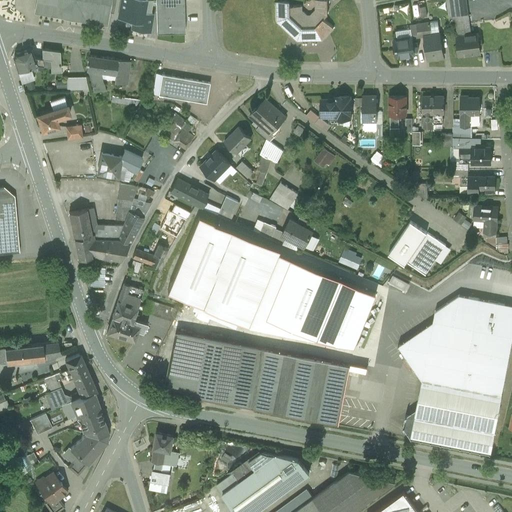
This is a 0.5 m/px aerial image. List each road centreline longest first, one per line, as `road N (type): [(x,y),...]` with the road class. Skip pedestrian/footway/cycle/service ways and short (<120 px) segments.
road 1 (tertiary): [(511,477),(185,415),(138,398)]
road 2 (residential): [(89,330),(99,326),(119,272),(186,156),(262,74)]
road 3 (residential): [(0,27),(262,74)]
road 4 (tertiary): [(89,330),(28,148)]
road 5 (residential): [(373,76),(501,78)]
